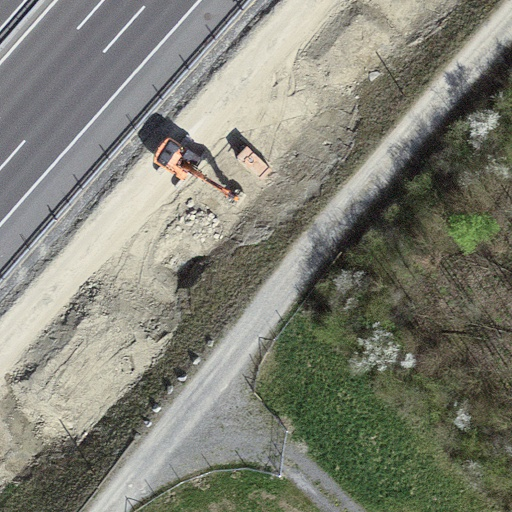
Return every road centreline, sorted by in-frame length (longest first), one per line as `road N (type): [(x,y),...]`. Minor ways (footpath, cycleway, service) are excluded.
road 1 (track): [(511,23),(108,511)]
road 2 (primary): [(400,0),(0,456)]
road 3 (motorway): [(0,146),(128,0)]
